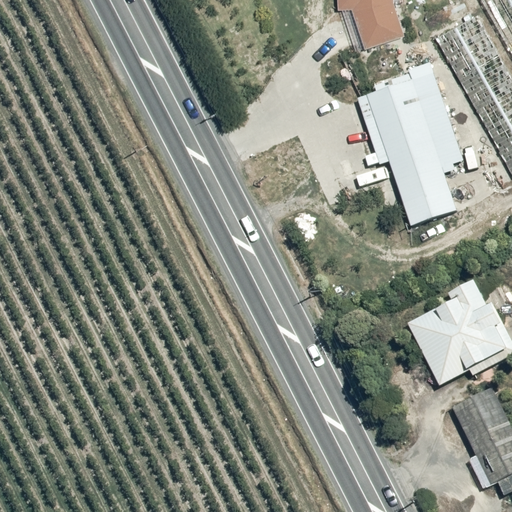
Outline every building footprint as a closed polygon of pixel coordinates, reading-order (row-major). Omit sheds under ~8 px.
[(337,0),(338,13),(355,12),(368,50),(409,36),(398,2),(397,0),(337,0)] [(511,0),(482,0),(511,54),(511,0)] [(511,64),(485,14),(440,38),(511,172),(511,64)] [(468,168),(434,66),(393,80),(395,87),(361,98),(384,166),(394,163),(416,229),(461,214),(448,174),(468,168)] [(511,313),(495,276),(454,295),(457,302),(411,323),(441,387),(511,354),(511,337),(503,318),(511,313)] [(511,420),(497,387),(455,406),(478,456),(471,460),(486,491),(510,480),(511,483),(511,420)]
